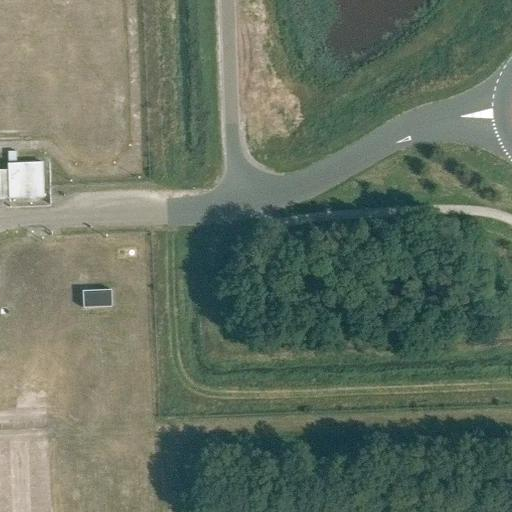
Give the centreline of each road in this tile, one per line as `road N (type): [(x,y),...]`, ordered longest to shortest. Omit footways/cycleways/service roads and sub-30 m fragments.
road 1 (unclassified): [(505,108),(414,130),(334,173),(234,206)]
road 2 (unclassified): [(234,206),(229,0)]
road 3 (unclassified): [(234,206),(51,215)]
